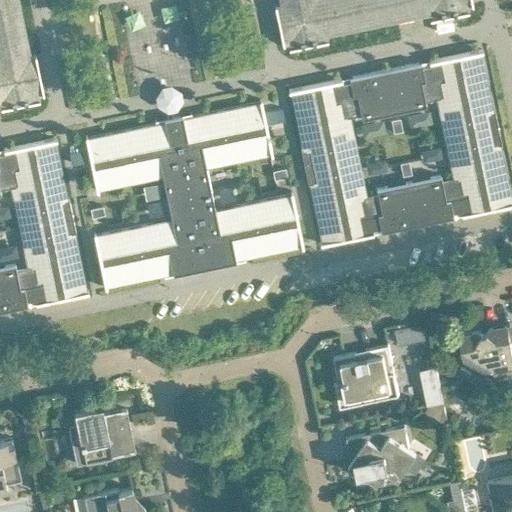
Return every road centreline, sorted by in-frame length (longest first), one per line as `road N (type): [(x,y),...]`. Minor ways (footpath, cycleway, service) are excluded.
road 1 (unclassified): [(511,217),(0,323)]
road 2 (unclassified): [(260,0),(276,73),(498,26)]
road 3 (residential): [(511,281),(311,324),(288,357)]
road 4 (unclassified): [(38,0),(61,118),(0,131)]
road 5 (residential): [(161,374),(129,357),(0,386)]
road 6 (residential): [(321,511),(288,357)]
road 7 (residential): [(161,374),(187,511)]
road 8 (residential): [(288,357),(183,379),(161,374)]
